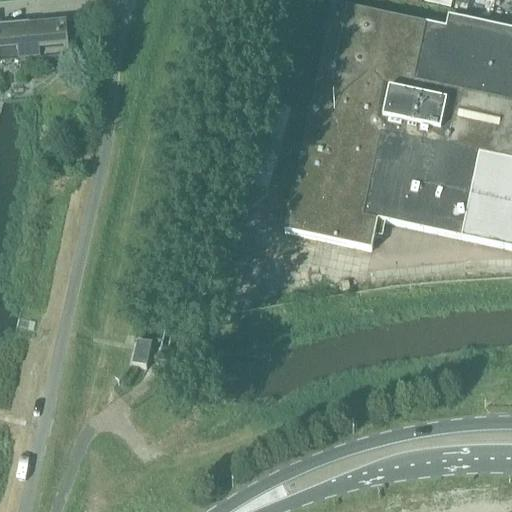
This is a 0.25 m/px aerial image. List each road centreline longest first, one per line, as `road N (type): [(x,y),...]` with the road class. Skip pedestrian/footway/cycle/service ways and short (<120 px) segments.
road 1 (primary): [(511,424),(402,435),(326,457),(282,475),(237,511)]
road 2 (primary): [(247,511),(444,462),(511,459)]
road 3 (unknown): [(511,277),(357,269),(256,244)]
